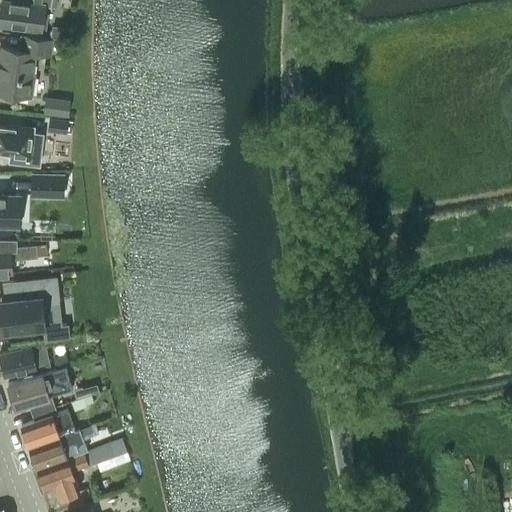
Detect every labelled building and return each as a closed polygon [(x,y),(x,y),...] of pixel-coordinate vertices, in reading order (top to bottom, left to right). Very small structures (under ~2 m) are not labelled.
[(13,0),(2,0),(0,17),(0,25),(24,28),(42,31),(45,5),(51,6),(51,0),(29,0),(29,2),(13,0)] [(0,62),(1,63),(0,71),(0,90),(31,95),(34,75),(32,75),(35,52),(50,54),(52,39),(26,36),(24,49),(0,46),(0,48),(0,62)] [(46,97),(44,112),(52,113),(54,113),(56,98),(46,97)] [(50,118),(48,130),(67,132),(72,132),(73,121),(68,121),(68,120),(50,118)] [(0,124),(0,150),(11,152),(10,161),(27,163),(39,164),(43,132),(31,130),(31,128),(0,124)] [(32,173),(32,195),(63,196),(64,174),(32,173)] [(20,194),(0,193),(0,224),(18,225),(19,225),(20,194)] [(47,254),(46,243),(36,244),(17,246),(17,238),(0,238),(0,274),(13,273),(12,259),(38,256),(38,255),(47,254)] [(0,327),(1,327),(1,331),(19,329),(19,333),(33,332),(32,328),(43,327),(46,326),(42,300),(58,298),(56,277),(4,283),(7,308),(0,308),(0,327)] [(46,326),(43,327),(45,340),(70,336),(68,323),(61,324),(46,326)] [(32,346),(0,353),(5,375),(51,364),(46,343),(32,347),(32,346)] [(54,357),(56,367),(68,364),(65,354),(54,357)] [(44,373),(9,383),(16,406),(29,402),(32,413),(56,406),(52,395),(50,396),(50,395),(73,388),(67,367),(44,373)] [(72,402),(75,409),(76,411),(88,406),(87,405),(95,402),(92,395),(72,402)] [(34,420),(22,425),(30,447),(59,436),(76,430),(68,409),(57,413),(56,406),(32,413),(34,420)] [(59,436),(30,447),(38,467),(68,456),(88,449),(85,441),(80,428),(76,430),(59,436)] [(68,456),(38,467),(46,489),(54,486),(59,498),(79,490),(75,479),(76,478),(73,470),(89,464),(97,461),(115,455),(123,452),(118,438),(110,442),(84,451),(68,457),(68,456)] [(90,487),(81,490),(85,502),(94,499),(90,489),(90,487)]
